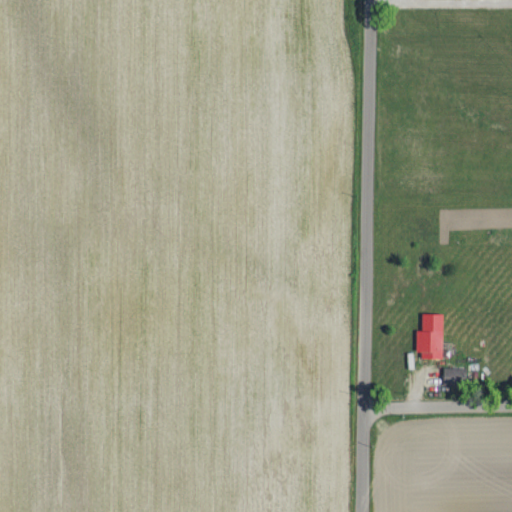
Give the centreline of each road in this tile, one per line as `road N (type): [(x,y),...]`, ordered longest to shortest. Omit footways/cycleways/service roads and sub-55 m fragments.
road 1 (residential): [(365,402),(372,0)]
road 2 (residential): [(511,402),(365,402)]
